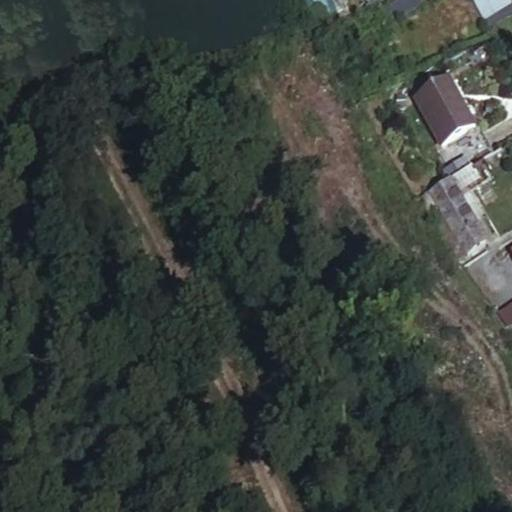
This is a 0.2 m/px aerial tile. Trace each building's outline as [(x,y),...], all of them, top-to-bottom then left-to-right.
[(362,0),(366,9),(383,0),(362,0)] [(395,19),(420,8),(416,0),(401,0),(388,6),(395,19)] [(479,0),(483,8),(489,21),(508,12),(504,0),(479,0)] [(446,151),(480,132),(455,84),(420,104),(446,151)] [(450,181),(431,193),(469,257),(489,245),(450,181)] [(431,193),(421,200),(437,231),(455,261),(469,257),(431,193)] [(511,308),(498,316),(508,330),(511,327),(511,308)]
